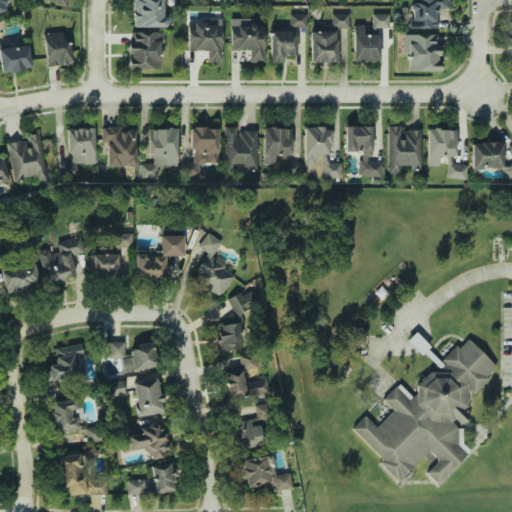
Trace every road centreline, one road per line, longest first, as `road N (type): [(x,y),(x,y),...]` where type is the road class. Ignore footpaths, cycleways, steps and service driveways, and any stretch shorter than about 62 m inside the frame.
road 1 (residential): [(20,511),(9,331),(72,312),(146,309),(174,330),(208,511)]
road 2 (residential): [(95,94),(439,94),(471,86)]
